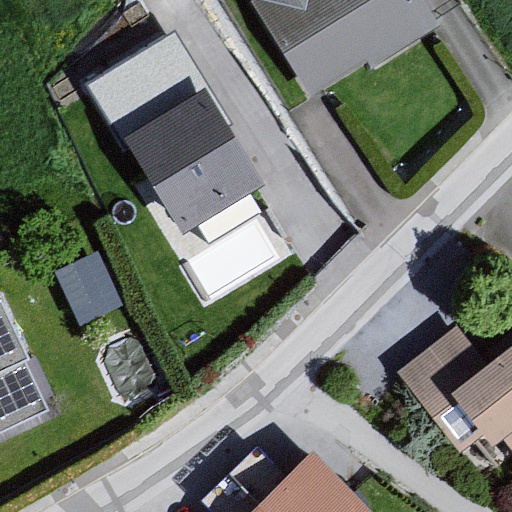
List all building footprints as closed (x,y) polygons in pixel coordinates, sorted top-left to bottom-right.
[(246,0),(305,100),(434,25),(419,0),(246,0)] [(261,181),(171,29),(91,76),(181,228),(261,181)] [(0,306),(0,445),(58,418),(10,302),(0,306)] [(511,352),(466,386),(511,446),(511,352)] [(374,511),(312,448),(246,511),(374,511)]
